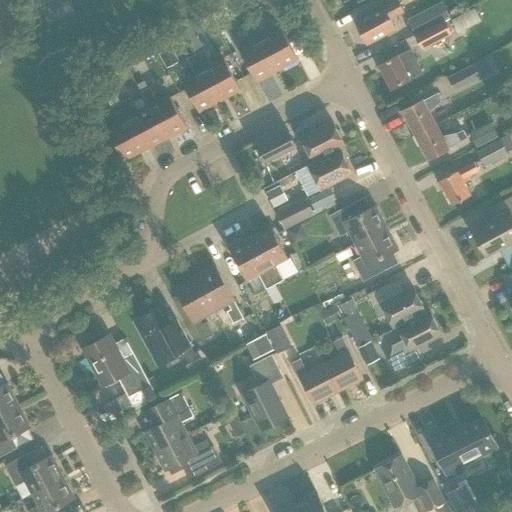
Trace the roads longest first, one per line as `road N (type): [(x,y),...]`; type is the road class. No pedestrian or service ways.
road 1 (unclassified): [(25,328),(144,258),(166,179),(351,77)]
road 2 (residential): [(197,511),(498,357)]
road 3 (unclassified): [(498,357),(351,77)]
road 4 (residential): [(25,328),(120,511)]
